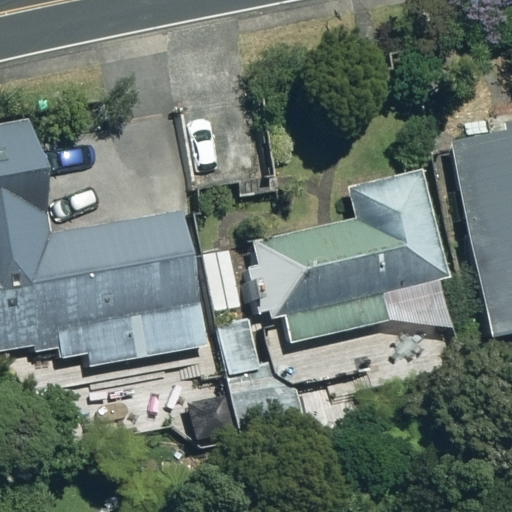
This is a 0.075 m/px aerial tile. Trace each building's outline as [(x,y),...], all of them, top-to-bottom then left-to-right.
[(431,148),(454,345),(511,338),(511,124),(483,128),(486,141),(431,148)] [(186,354),(158,217),(22,243),(1,137),(0,137),(0,357),(12,356),(13,362),(36,357),(39,367),(65,362),(67,377),(186,354)] [(263,327),(269,354),(370,327),(364,302),(430,285),(401,177),(328,195),(334,224),(231,252),(236,273),(224,276),(233,310),(239,309),(243,322),(247,321),(250,329),(263,327)] [(185,262),(196,317),(224,311),(213,256),(185,262)] [(207,384),(220,459),(285,447),(277,397),(253,380),(252,367),(238,369),(231,325),(195,332),(203,383),(207,384)]
